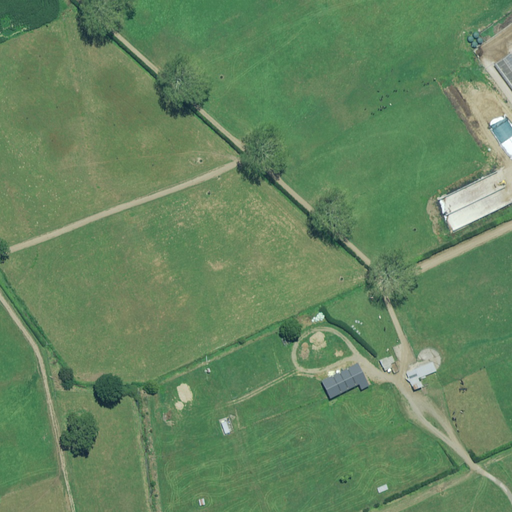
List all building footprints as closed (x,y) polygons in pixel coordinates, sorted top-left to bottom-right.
[(295,344),(290,332),(282,335),(289,357),(295,355),(292,345),(295,344)] [(392,355),(379,361),(383,371),(390,368),(393,374),(399,371),(392,355)] [(433,360),(406,371),(413,389),(423,385),(420,377),(437,371),(433,360)] [(355,364),(319,382),(328,400),(356,386),(359,392),(367,388),(355,364)] [(230,421),(220,424),(224,433),(233,430),(230,421)] [(390,490),(388,484),(378,489),(380,494),(390,490)]
